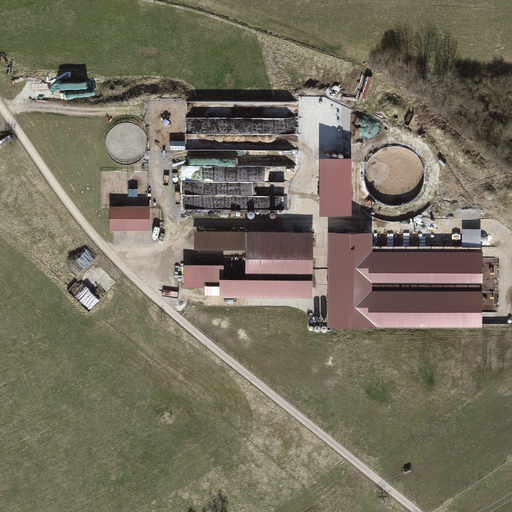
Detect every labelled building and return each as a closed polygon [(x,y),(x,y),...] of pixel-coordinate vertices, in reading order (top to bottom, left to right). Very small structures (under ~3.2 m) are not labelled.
[(4,48),(4,63),(35,62),(34,46),(4,48)] [(36,60),(36,63),(74,63),(73,48),(47,48),(47,60),(36,60)] [(35,50),(36,59),(46,59),(45,49),(35,50)] [(297,133),(298,101),(187,100),(186,148),(223,148),(223,133),(297,133)] [(425,181),(425,172),(423,163),(417,155),(409,149),(400,146),(390,146),(381,149),(373,156),(367,165),(365,175),(366,185),(371,195),(378,202),(388,206),(398,207),(409,204),(416,198),(422,191),(425,181)] [(250,180),(289,180),(288,166),(299,166),(299,153),(278,153),(278,167),(250,167),(250,180)] [(190,197),(190,209),(249,207),(248,195),(224,196),(224,180),(246,179),(245,161),(186,164),(186,180),(178,181),(179,197),(190,197)] [(341,173),(336,171),(329,170),(324,172),(319,175),(316,179),(314,184),(313,190),(315,195),(318,200),(322,203),(328,205),(333,205),(338,204),(343,200),(347,195),(348,189),(348,183),(345,178),(341,173)] [(151,205),(111,207),(112,231),(152,230),(151,205)] [(313,228),(246,228),(246,229),(246,246),(246,274),(313,274),(313,228)] [(481,229),(463,228),(463,247),(481,247),(481,229)] [(246,229),(195,229),(194,246),(246,246),(246,229)] [(372,229),(329,229),(328,326),(482,328),(483,290),(372,289),(373,281),(483,282),(483,250),(372,249),(372,229)] [(225,261),(184,261),(184,287),(204,287),(204,279),(220,279),(220,274),(225,274),(225,261)] [(313,295),(313,274),(246,274),(225,274),(220,274),(220,279),(220,295),(313,295)]
